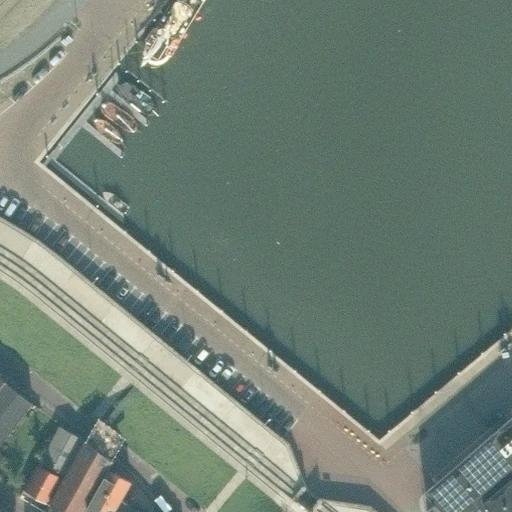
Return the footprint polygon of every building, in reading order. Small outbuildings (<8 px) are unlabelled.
[(120,33),(147,2),(143,0),(130,0),(110,24),(120,33)] [(42,196),(60,212),(75,195),(56,177),(53,180),(40,168),(31,177),(46,191),(42,196)] [(222,341),(232,336),(223,320),(214,325),(222,341)] [(0,446),(32,405),(4,383),(0,388),(0,446)] [(511,511),(511,417),(426,492),(436,504),(427,511),(511,511)] [(65,476),(84,440),(60,426),(40,462),(65,476)] [(304,464),(309,443),(295,439),(297,431),(280,426),(278,437),(285,439),(280,458),(304,464)] [(84,511),(112,462),(96,449),(85,441),(74,462),(50,504),(55,507),(57,504),(70,511),(84,511)] [(26,489),(50,503),(64,479),(39,465),(26,489)] [(114,511),(131,483),(110,471),(86,511),(114,511)] [(140,511),(123,502),(116,511),(140,511)]
